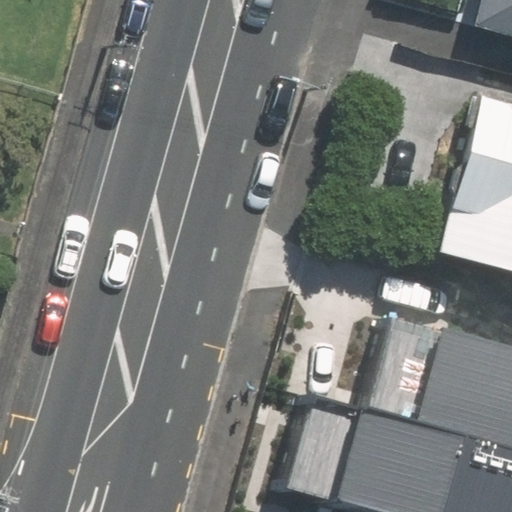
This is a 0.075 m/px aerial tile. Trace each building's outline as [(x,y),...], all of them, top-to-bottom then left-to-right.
[(511,0),(462,0),(459,14),(511,28),(511,0)] [(511,97),(485,90),(437,246),(511,268),(511,97)] [(511,347),(382,313),(356,407),(464,436),(511,448),(511,347)] [(443,511),(464,436),(356,407),(296,391),(269,493),(341,511),(443,511)] [(511,511),(511,448),(464,436),(443,511),(511,511)]
